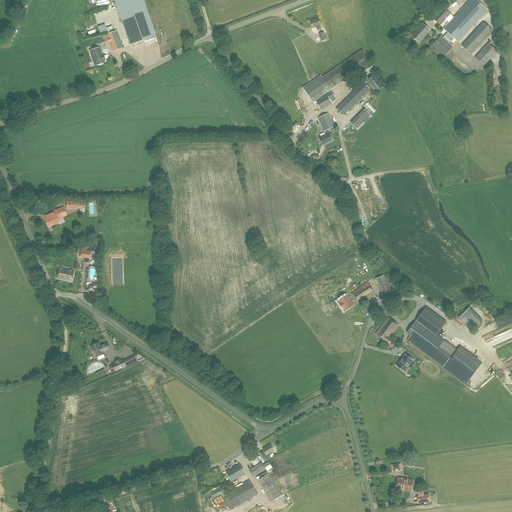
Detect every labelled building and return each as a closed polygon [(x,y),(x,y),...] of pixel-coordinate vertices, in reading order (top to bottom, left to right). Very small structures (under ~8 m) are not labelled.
[(143,0),(114,0),(130,45),(156,36),(143,0)] [(458,41),(487,9),(476,0),(469,0),(444,28),(458,41)] [(440,25),(450,14),(443,7),(432,18),(440,25)] [(321,29),(320,25),(321,25),(318,18),(310,21),(313,28),(316,27),(317,30),(321,29)] [(419,44),(431,31),(421,22),(410,35),(419,44)] [(470,53),(492,30),(483,22),(462,45),(470,53)] [(113,51),(122,48),(117,31),(107,34),(113,51)] [(321,41),(327,39),(324,32),(318,34),(321,41)] [(442,59),(450,49),(439,38),(430,48),(442,59)] [(484,66),(497,51),(488,43),(475,57),(484,66)] [(103,55),(100,47),(89,50),(95,66),(105,62),(104,60),(105,60),(104,55),(103,55)] [(359,74),(372,65),(361,49),(322,77),(321,75),(303,88),(313,102),(356,71),(359,74)] [(380,81),(374,73),(365,80),(374,93),(384,86),(380,81)] [(343,115),(370,89),(363,82),(336,108),(343,115)] [(320,108),(336,99),(332,91),(316,101),(320,108)] [(358,130),(372,116),(366,110),(351,124),(358,130)] [(329,133),(328,130),(334,126),(328,113),(318,118),(324,131),(325,131),(327,134),(319,138),(322,145),(333,140),(329,133)] [(66,209),(77,210),(77,208),(84,208),(84,203),(78,203),(78,201),(67,201),(66,209)] [(56,219),(61,217),(58,209),(51,213),(52,216),(48,218),(48,217),(45,218),(48,224),(49,224),(50,226),(58,222),(56,219)] [(90,259),(91,251),(81,250),(80,258),(90,259)] [(72,281),(74,271),(59,268),(57,278),(72,281)] [(383,295),(392,291),(385,274),(376,279),(383,295)] [(358,303),(374,292),(367,282),(351,293),(358,303)] [(90,286),(89,287),(89,293),(95,294),(95,288),(96,288),(97,284),(94,284),(93,285),(93,286),(90,286)] [(353,306),(346,295),(337,301),(345,311),(353,306)] [(457,350),(436,335),(446,322),(426,307),(410,328),(414,331),(408,339),(445,367),(444,369),(465,385),(482,362),(461,346),(457,350)] [(462,315),(471,325),(474,328),(482,320),(479,317),(469,307),(462,315)] [(395,344),(391,341),(392,340),(389,338),(398,325),(388,318),(376,334),(389,344),(388,345),(392,348),(395,344)] [(100,347),(99,343),(91,346),(93,350),(92,350),(94,354),(95,353),(96,357),(104,354),(103,352),(108,349),(106,344),(102,345),(102,346),(100,347)] [(396,366),(402,370),(405,365),(408,367),(413,361),(405,354),(396,366)] [(113,365),(116,370),(131,363),(129,358),(124,361),(123,360),(122,361),(120,361),(120,360),(115,362),(116,363),(113,365)] [(267,457),(266,455),(274,450),(270,444),(263,449),(264,450),(260,453),(264,459),(265,461),(268,459),(267,457)] [(253,476),(266,468),(262,462),(249,470),(253,476)] [(232,481),(245,473),(239,463),(226,471),(232,481)] [(401,463),(398,464),(394,464),(391,465),(392,472),(395,471),(399,471),(402,470),(401,463)] [(271,502),(281,496),(268,473),(258,480),(271,502)] [(411,491),(413,480),(398,478),(396,488),(411,491)] [(230,510),(234,507),(257,494),(249,480),(226,494),(228,496),(224,499),(229,508),(230,510)] [(209,502),(213,500),(221,496),(224,494),(222,490),(228,486),(226,483),(220,487),(220,486),(205,494),(209,502)] [(418,504),(430,502),(429,494),(416,496),(418,504)]
